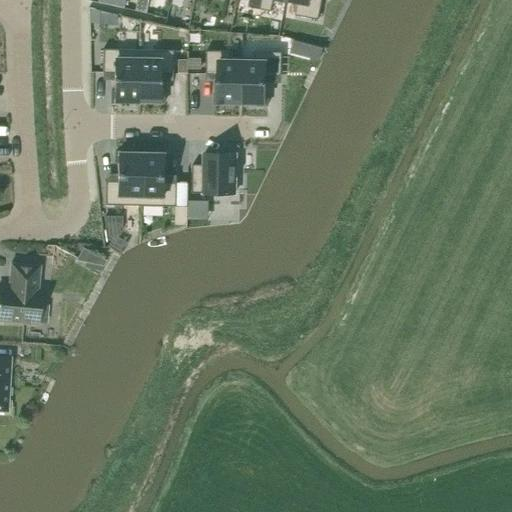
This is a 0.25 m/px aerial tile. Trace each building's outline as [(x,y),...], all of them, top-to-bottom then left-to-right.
[(124,0),(113,0),(112,6),(123,8),(124,0)] [(247,0),(247,4),(272,8),(273,0),(247,0)] [(288,0),(296,1),(295,13),(320,18),(323,0),(288,0)] [(103,49),(102,73),(114,73),(114,92),(111,92),(111,103),(133,103),(133,100),(138,101),(138,50),(103,49)] [(138,50),(138,101),(143,101),(143,103),(164,104),(164,93),(162,93),(162,74),(174,74),(174,50),(138,50)] [(207,51),(206,74),(218,75),(218,93),(215,93),(215,104),(236,105),(236,102),(241,102),(242,57),(230,57),(230,51),(207,51)] [(242,57),(241,102),(246,102),(246,105),(268,105),(268,94),(265,94),(266,75),(282,75),(282,52),(254,51),(254,57),(242,57)] [(105,181),(105,205),(141,206),(142,155),(137,155),(137,152),(115,152),(115,163),(117,163),(117,182),(105,181)] [(142,155),(141,206),(176,206),(177,182),(165,182),(165,164),(168,164),(168,152),(147,152),(147,155),(142,155)] [(193,165),(192,193),(204,193),(235,194),(236,154),(204,153),(204,165),(193,165)] [(11,263),(9,283),(11,283),(10,289),(0,288),(0,320),(38,324),(41,292),(37,292),(39,266),(11,263)] [(10,358),(0,357),(0,410),(7,411),(10,358)]
